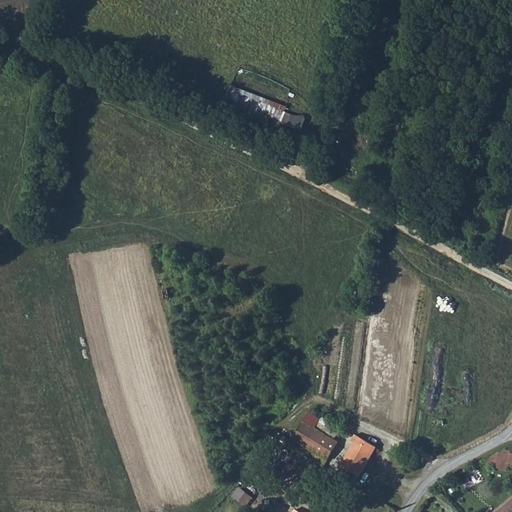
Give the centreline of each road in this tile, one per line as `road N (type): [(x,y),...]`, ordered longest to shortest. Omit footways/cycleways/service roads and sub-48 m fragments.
road 1 (track): [(0,46),(298,172),(511,288)]
road 2 (residential): [(408,511),(439,472),(511,435)]
